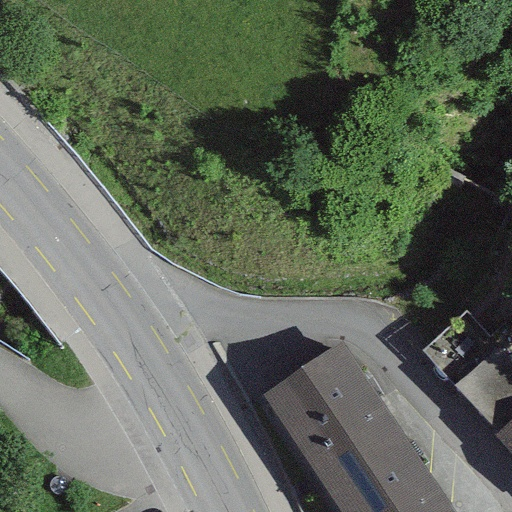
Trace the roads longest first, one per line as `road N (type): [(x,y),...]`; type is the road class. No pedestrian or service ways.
road 1 (secondary): [(0,178),(176,415)]
road 2 (residential): [(176,415),(138,436),(78,425),(0,373)]
